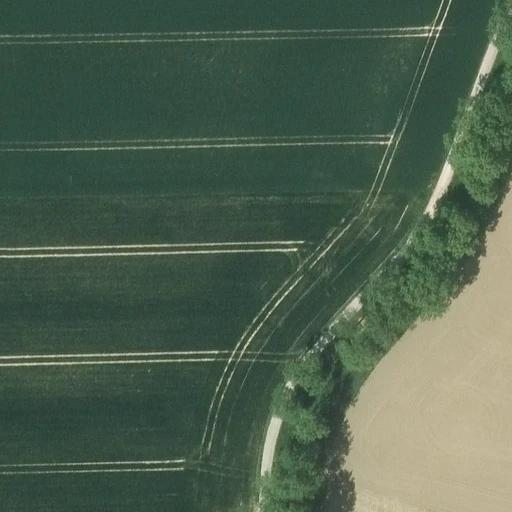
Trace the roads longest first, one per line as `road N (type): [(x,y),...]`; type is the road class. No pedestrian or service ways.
road 1 (track): [(511,50),(434,248),(311,385),(296,416),(281,511)]
road 2 (track): [(330,511),(344,432),(367,396),(469,288),(496,251),(511,208)]
